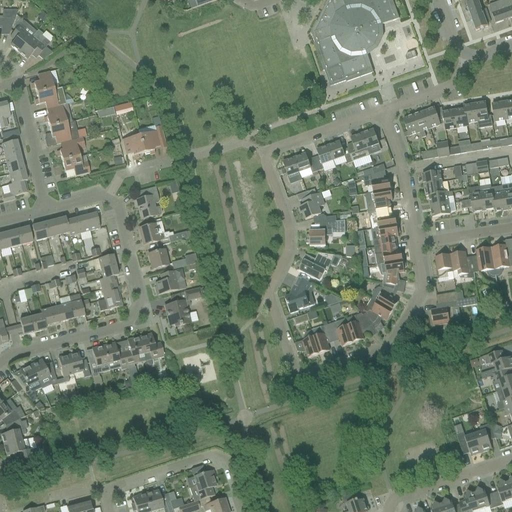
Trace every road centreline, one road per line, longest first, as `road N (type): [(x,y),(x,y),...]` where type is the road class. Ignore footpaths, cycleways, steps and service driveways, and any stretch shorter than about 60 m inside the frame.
road 1 (residential): [(383,110),(268,155),(288,226),(288,248),(268,294),(290,362),(306,374),(324,372),(389,346),(418,296),(414,243)]
road 2 (residential): [(18,351),(124,327),(142,302),(116,204),(101,195),(45,210)]
road 3 (residential): [(245,511),(227,461),(211,453),(109,490)]
road 4 (residential): [(414,243),(383,110)]
road 5 (residential): [(389,511),(393,500),(511,461)]
road 6 (residential): [(45,210),(16,84)]
